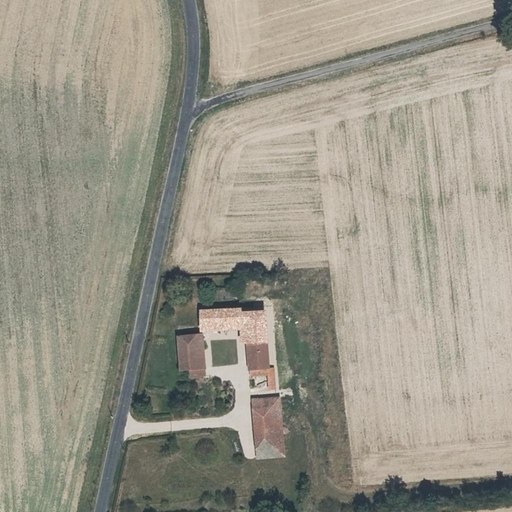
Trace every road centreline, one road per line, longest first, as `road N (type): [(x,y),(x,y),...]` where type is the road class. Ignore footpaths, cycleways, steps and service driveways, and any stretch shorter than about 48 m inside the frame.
road 1 (tertiary): [(100,511),(187,114),(189,0)]
road 2 (track): [(511,18),(187,107)]
